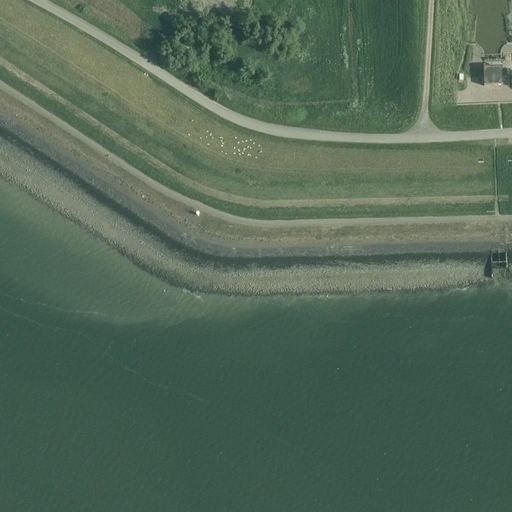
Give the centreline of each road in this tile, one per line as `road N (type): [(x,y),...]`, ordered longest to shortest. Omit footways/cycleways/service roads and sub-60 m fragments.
road 1 (unclassified): [(511,134),(312,136),(257,124),(35,0)]
road 2 (track): [(425,137),(432,0)]
